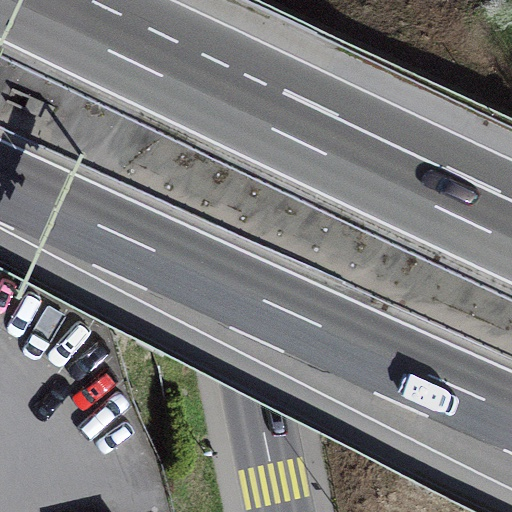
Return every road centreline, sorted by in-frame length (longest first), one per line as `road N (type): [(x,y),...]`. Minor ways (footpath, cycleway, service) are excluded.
road 1 (motorway): [(0,180),(511,413)]
road 2 (motorway): [(511,241),(10,0)]
road 3 (secondary): [(183,0),(281,511)]
road 4 (unknown): [(0,511),(19,392),(0,337)]
